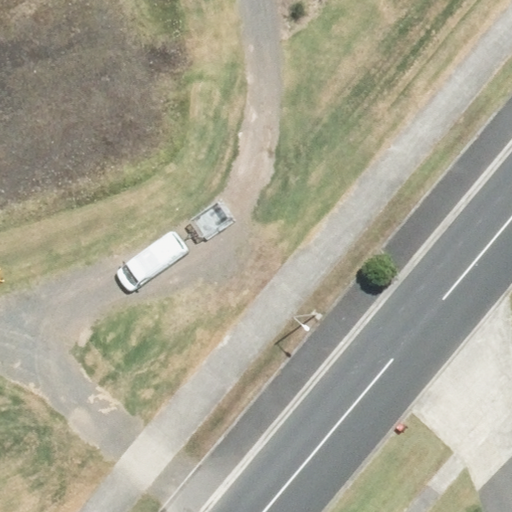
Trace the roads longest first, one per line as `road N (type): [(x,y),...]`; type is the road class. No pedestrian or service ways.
road 1 (residential): [(261,511),(457,279)]
road 2 (residential): [(457,279),(511,426)]
